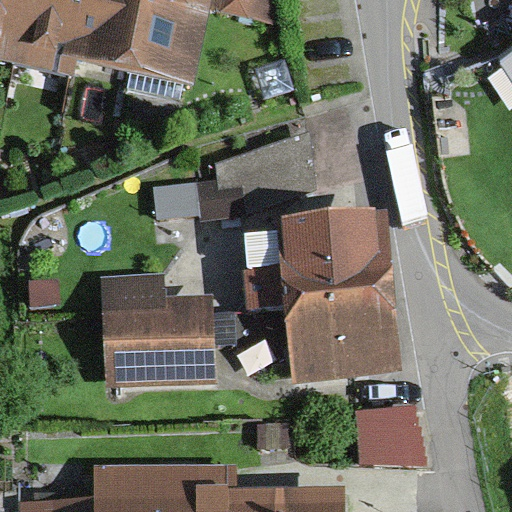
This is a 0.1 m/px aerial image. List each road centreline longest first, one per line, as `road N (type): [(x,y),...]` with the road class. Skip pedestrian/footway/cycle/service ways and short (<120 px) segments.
road 1 (residential): [(430,319),(388,89),(383,0)]
road 2 (residential): [(464,511),(430,319)]
